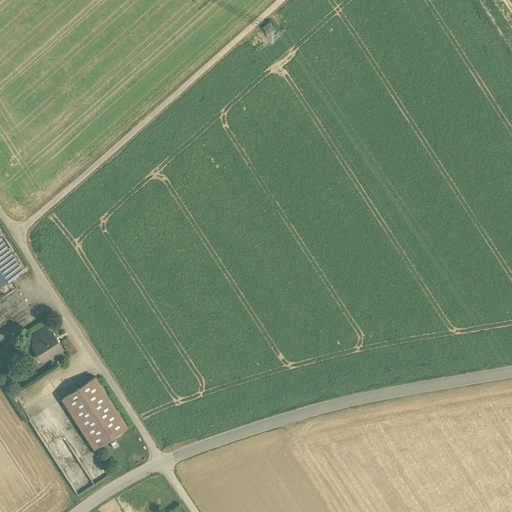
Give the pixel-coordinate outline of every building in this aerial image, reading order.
[(0,232),(0,286),(24,270),(0,232)] [(46,327),(31,337),(35,343),(50,333),(46,327)] [(35,343),(32,345),(38,354),(41,352),(46,359),(50,356),(54,361),(57,359),(60,359),(60,357),(64,354),(61,350),(63,349),(52,332),(35,343)] [(95,377),(62,399),(94,449),(128,427),(95,377)] [(119,447),(115,440),(110,443),(114,449),(119,447)]
